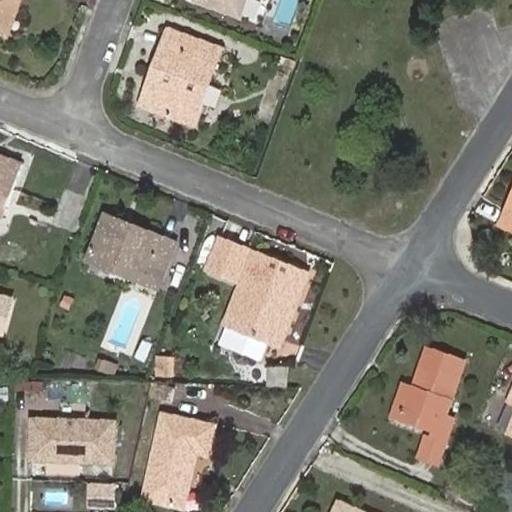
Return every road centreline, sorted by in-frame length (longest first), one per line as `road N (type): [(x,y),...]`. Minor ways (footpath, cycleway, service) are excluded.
road 1 (residential): [(81,116),(431,261)]
road 2 (residential): [(431,261),(257,511)]
road 3 (residential): [(511,128),(431,261)]
road 4 (residential): [(81,116),(125,0)]
